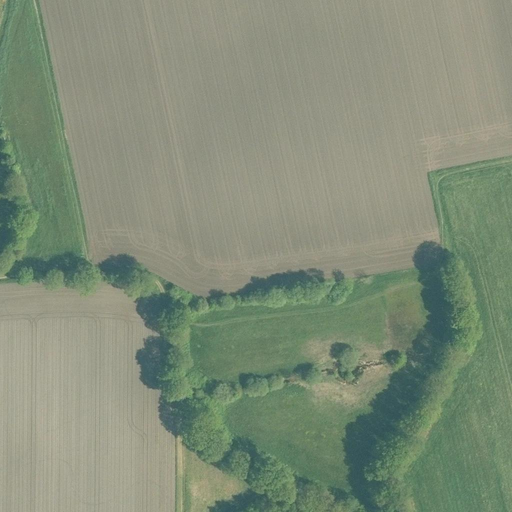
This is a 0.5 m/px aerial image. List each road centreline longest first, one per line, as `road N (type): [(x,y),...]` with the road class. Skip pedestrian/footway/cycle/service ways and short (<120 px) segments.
road 1 (track): [(0,277),(91,267),(150,274),(165,303),(165,363),(176,396)]
road 2 (track): [(511,160),(437,182),(438,267)]
